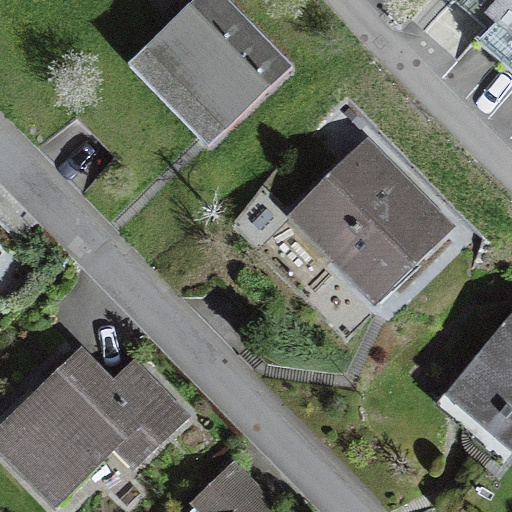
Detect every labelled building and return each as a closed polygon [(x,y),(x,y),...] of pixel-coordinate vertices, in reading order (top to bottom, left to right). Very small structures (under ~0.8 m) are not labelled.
[(226,0),(196,0),(128,66),(207,149),(292,68),(226,0)] [(511,0),(509,0),(493,18),(511,34),(511,0)] [(352,82),(334,100),(358,125),(376,107),(352,82)] [(364,157),(305,215),(377,289),(436,230),(364,157)] [(511,334),(467,388),(505,420),(455,479),(494,511),(505,511),(511,504),(511,334)] [(79,353),(1,429),(36,465),(28,473),(57,503),(114,448),(132,468),(185,417),(144,374),(120,396),(79,353)] [(277,511),(234,467),(211,489),(233,511),(277,511)]
